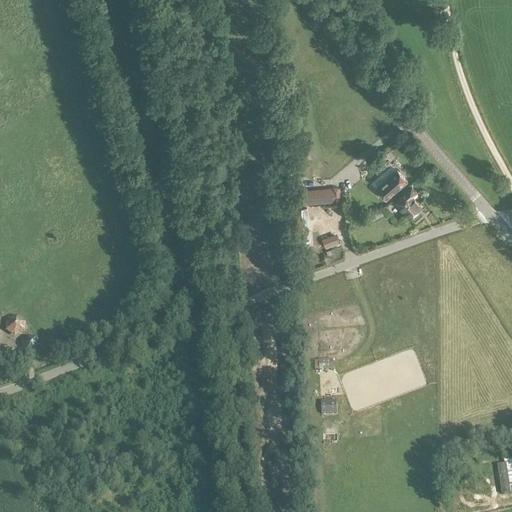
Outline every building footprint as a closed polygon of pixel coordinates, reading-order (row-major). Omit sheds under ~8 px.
[(397,170),(376,189),(387,201),(408,182),(397,170)] [(293,191),(293,195),(294,207),(307,206),(307,204),(324,203),(341,201),(340,187),(293,191)] [(405,214),(407,212),(411,217),(422,207),(412,197),(417,193),(412,188),(397,201),(401,205),(399,206),(405,214)] [(306,209),(294,210),(297,246),(311,245),(306,209)] [(314,225),(314,233),(336,232),(335,225),(314,225)] [(322,240),(325,248),(339,242),(336,235),(322,240)] [(4,331),(14,339),(23,334),(25,324),(16,317),(6,320),(4,331)] [(25,355),(35,356),(40,348),(37,339),(27,338),(21,346),(25,355)] [(315,372),(331,371),(331,360),(315,361),(315,372)]
